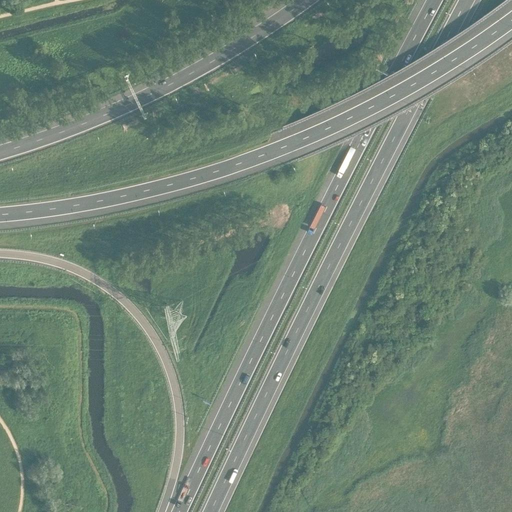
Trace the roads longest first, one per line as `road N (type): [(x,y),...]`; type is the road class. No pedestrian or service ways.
road 1 (motorway): [(435,0),(177,511)]
road 2 (motorway): [(212,511),(470,0)]
road 3 (motorway): [(0,214),(100,200),(262,155),(419,80),(511,18)]
road 4 (motorway): [(0,253),(77,269),(149,329),(179,406),(176,466),(161,511)]
road 5 (motorway): [(303,0),(171,82),(0,150)]
